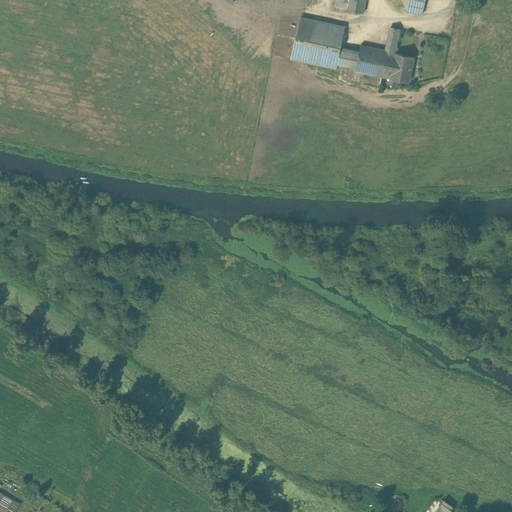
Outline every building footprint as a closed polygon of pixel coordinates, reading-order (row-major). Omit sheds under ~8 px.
[(336,0),(335,7),(363,13),(366,0),(336,0)] [(408,0),(407,11),(422,15),(425,0),(408,0)] [(344,27),(301,17),(292,58),(335,67),(336,63),(357,67),(359,51),(340,47),(344,27)] [(386,50),(361,45),(357,67),(356,71),(391,78),(396,52),(394,52),(399,29),(391,27),(386,50)] [(414,56),(396,52),(391,78),(408,82),(414,56)] [(15,511),(20,505),(0,492),(0,511),(15,511)]
